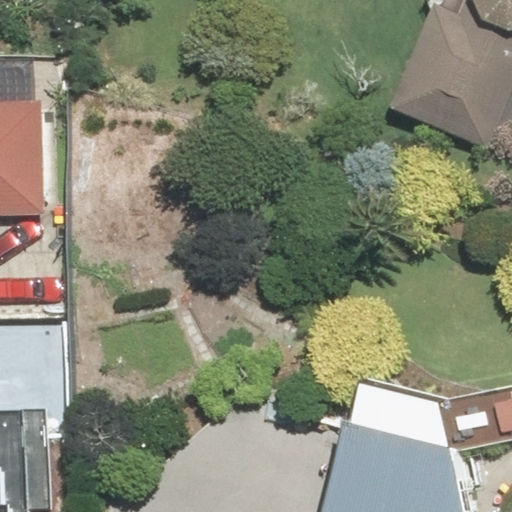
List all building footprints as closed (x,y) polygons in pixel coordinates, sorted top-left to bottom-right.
[(10,0),(0,0),(0,28),(4,30),(10,0)] [(498,147),(511,116),(511,0),(454,0),(407,107),(498,147)] [(0,216),(56,215),(51,101),(0,103),(0,216)] [(486,511),(474,430),(373,405),(346,511),(486,511)] [(0,511),(29,511),(30,492),(21,492),(25,456),(0,455),(0,511)]
